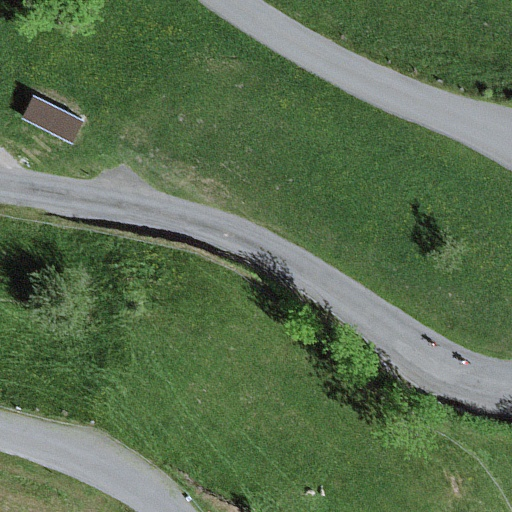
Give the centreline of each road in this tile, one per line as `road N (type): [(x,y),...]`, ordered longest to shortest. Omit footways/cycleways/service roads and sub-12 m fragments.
road 1 (unclassified): [(511,389),(444,376),(314,282),(220,233),(0,188)]
road 2 (unclassified): [(226,0),(269,36),(380,92),(511,137)]
road 3 (unclassified): [(0,433),(108,469),(163,511)]
